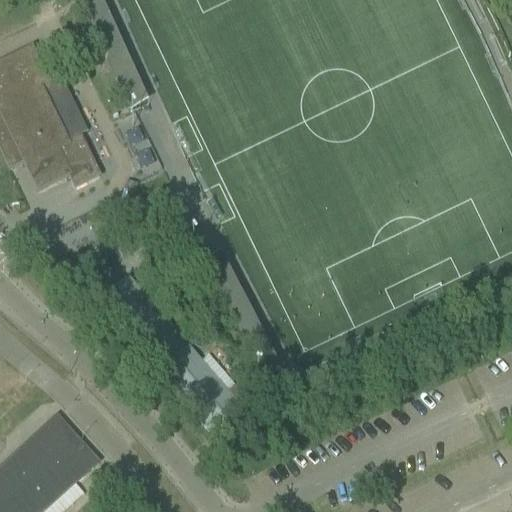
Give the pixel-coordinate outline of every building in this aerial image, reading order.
[(69,179),(74,190),(98,178),(79,141),(67,147),(40,90),(48,86),(31,52),(0,66),(0,153),(7,169),(21,162),(37,195),(69,179)] [(134,188),(127,186),(125,192),(132,195),(134,188)] [(128,207),(121,205),(119,211),(126,214),(128,207)] [(51,277),(28,254),(22,260),(45,282),(51,277)] [(128,281),(113,295),(98,308),(210,438),(247,405),(205,356),(198,362),(128,281)] [(0,511),(42,511),(71,486),(73,488),(97,466),(56,420),(31,442),(38,449),(0,483),(0,511)]
